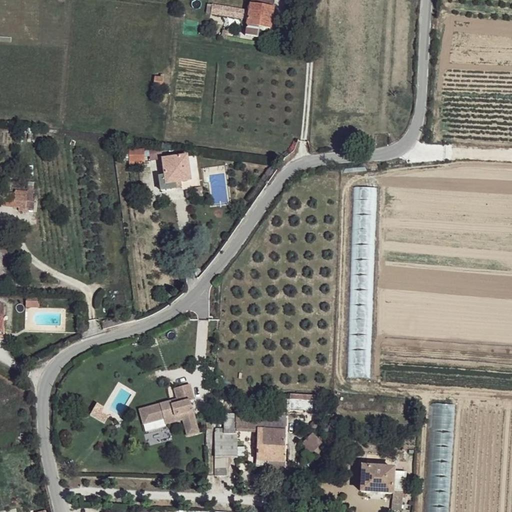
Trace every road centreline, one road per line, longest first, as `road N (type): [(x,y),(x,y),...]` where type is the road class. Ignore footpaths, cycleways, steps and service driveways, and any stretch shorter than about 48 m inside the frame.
road 1 (tertiary): [(429,0),(421,104),(401,148),(303,161),(168,314),(94,341),(53,368),(40,422),(61,511)]
road 2 (unknown): [(303,161),(308,0)]
